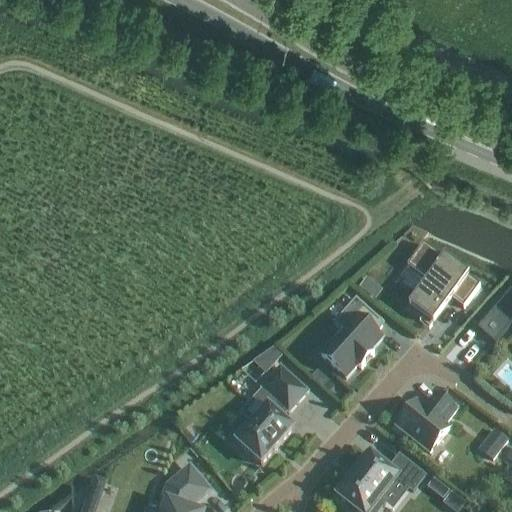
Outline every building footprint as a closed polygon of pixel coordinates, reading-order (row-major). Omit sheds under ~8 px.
[(430,323),(429,325),(428,326),(429,327),(430,325),(431,324),(450,302),(451,302),(463,311),(479,289),(467,280),(443,263),(422,248),(406,269),(427,285),(409,308),(430,323)] [(366,281),(359,290),(372,301),(380,291),(366,281)] [(511,291),(476,332),(479,334),(493,347),(511,325),(511,291)] [(319,359),(345,382),(356,369),(360,372),(369,363),(373,358),(369,355),(381,342),(375,337),(383,327),(364,310),(355,302),(354,303),(363,311),(319,359)] [(274,352),(264,358),(274,368),(281,360),(274,352)] [(279,371),(260,392),(261,393),(239,417),(251,428),(235,446),(260,468),(272,455),(280,446),(292,433),(276,418),(282,412),(287,417),(306,396),(284,376),(279,371)] [(327,386),(316,375),(311,381),(322,392),(327,386)] [(414,405),(395,430),(429,456),(448,432),(444,428),(455,414),(452,411),(435,398),(424,413),(414,405)] [(494,434),(479,453),(492,463),(506,444),(494,434)] [(368,461),(337,502),(349,511),(380,511),(384,508),(379,505),(397,482),(409,491),(421,476),(399,459),(386,475),(368,461)] [(189,511),(191,508),(207,494),(189,472),(167,491),(164,498),(165,498),(162,506),(166,507),(164,511),(189,511)] [(102,492),(104,485),(94,481),(90,492),(96,494),(102,492)] [(433,483),(426,491),(442,503),(448,495),(433,483)] [(450,495),(441,507),(448,511),(460,511),(465,507),(450,495)]
